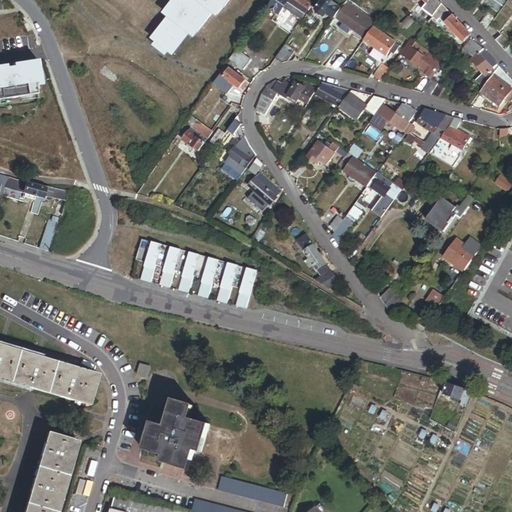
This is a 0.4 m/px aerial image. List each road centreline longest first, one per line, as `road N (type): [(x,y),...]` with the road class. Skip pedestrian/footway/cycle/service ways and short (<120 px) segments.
road 1 (residential): [(418,359),(412,339),(384,323),(256,142),(247,103),(264,77),(296,68),(492,119),(511,116)]
road 2 (tertiary): [(92,282),(197,314),(418,359)]
road 3 (residential): [(92,282),(107,226),(102,188),(53,52),(21,0)]
